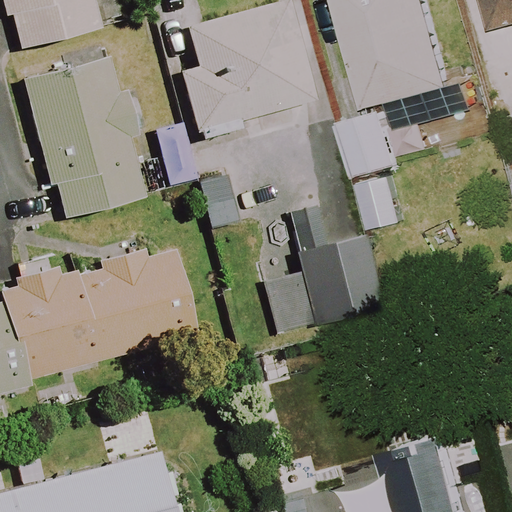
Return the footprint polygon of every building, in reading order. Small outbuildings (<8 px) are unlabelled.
[(0,0),(0,5),(14,54),(97,31),(88,0),(0,0)] [(451,89),(428,0),(338,0),(366,110),(451,89)] [(511,0),(489,0),(497,33),(511,29),(511,0)] [(178,76),(196,143),(238,132),(235,119),(308,100),(284,10),(183,36),(192,72),(178,76)] [(124,136),(136,133),(125,91),(113,94),(105,61),(19,83),(55,223),(141,201),(124,136)] [(396,169),(382,114),(340,125),(354,180),(396,169)] [(377,311),(360,239),(294,255),(311,326),(377,311)] [(0,300),(0,302),(22,383),(194,337),(170,250),(70,276),(67,267),(0,285),(0,300)] [(0,395),(24,389),(22,383),(0,302),(0,301),(0,395)] [(291,352),(250,361),(258,392),(298,383),(291,352)] [(0,511),(173,511),(158,452),(0,494),(0,511)] [(465,511),(450,452),(401,465),(413,511),(465,511)]
